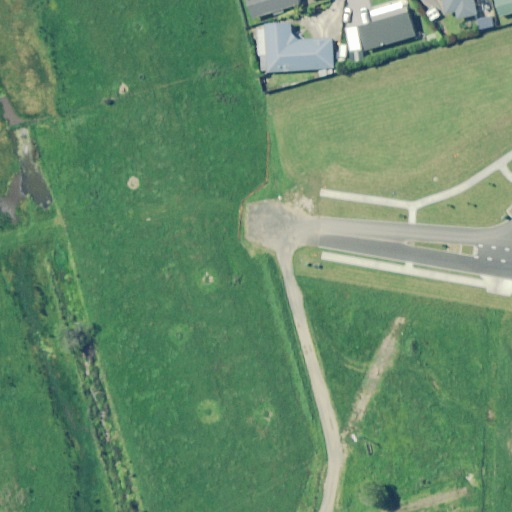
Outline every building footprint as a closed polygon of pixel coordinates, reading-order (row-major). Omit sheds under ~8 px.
[(303,5),(301,0),(252,0),(258,19),(303,5)] [(420,36),(409,0),(400,0),(372,8),(376,23),(363,26),(370,50),(420,36)] [(446,0),(450,14),(459,12),(461,19),(481,15),(477,0),(446,0)] [(511,14),(511,0),(497,0),(502,17),(511,14)] [(299,42),(297,24),(260,26),(262,56),(269,55),(270,73),(338,68),(336,39),(299,42)]
